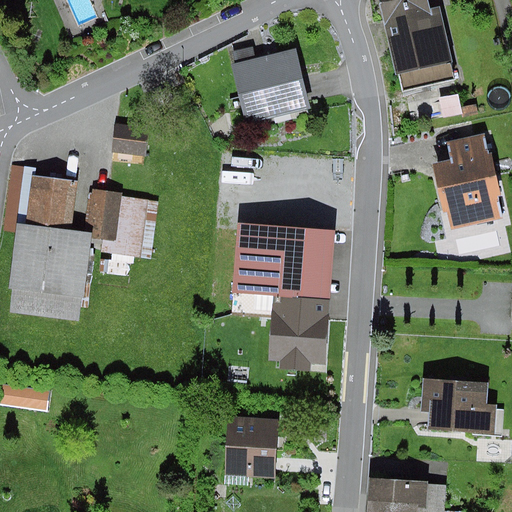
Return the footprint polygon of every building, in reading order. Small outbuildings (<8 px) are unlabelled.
[(431,0),(378,0),(402,98),(452,86),(431,0)] [(296,49),(231,65),(246,125),(311,109),(296,49)] [(157,130),(124,126),(120,154),(153,158),(157,130)] [(482,135),(446,142),(450,160),(432,164),(443,215),(447,214),(450,231),(500,220),(495,198),(501,197),(491,154),(487,155),(482,135)] [(84,176),(21,167),(12,229),(30,232),(19,309),(88,319),(97,253),(100,236),(90,234),(76,232),(84,176)] [(94,194),(90,234),(100,236),(97,253),(157,260),(160,203),(94,194)] [(348,234),(251,229),(246,308),(293,311),(290,371),(340,374),(348,234)] [(5,381),(3,401),(53,406),(55,386),(5,381)] [(498,384),(438,381),(436,409),(446,410),(445,430),(506,433),(507,412),(497,412),(498,384)] [(290,422),(241,418),(237,475),(286,479),(290,422)] [(437,511),(440,485),(386,480),(383,511),(437,511)]
